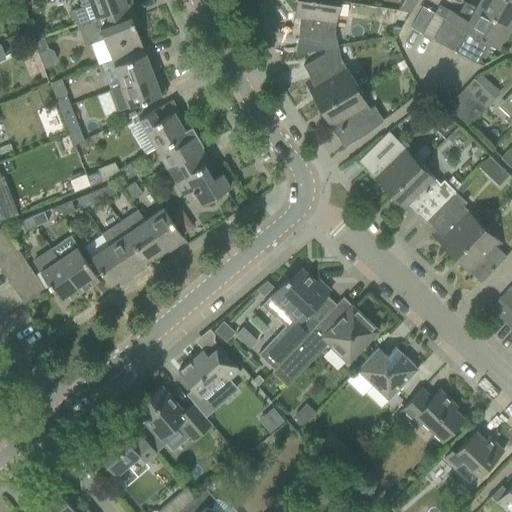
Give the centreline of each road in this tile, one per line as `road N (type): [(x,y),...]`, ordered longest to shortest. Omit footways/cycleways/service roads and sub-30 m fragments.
road 1 (tertiary): [(50,420),(294,215),(304,195)]
road 2 (residential): [(511,388),(304,195)]
road 3 (tertiary): [(304,195),(303,178),(239,78),(206,0)]
